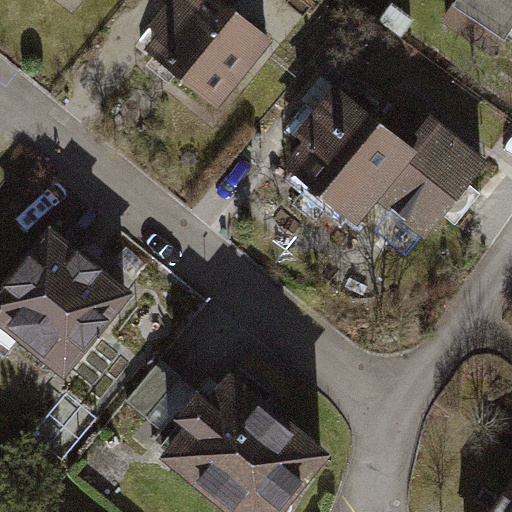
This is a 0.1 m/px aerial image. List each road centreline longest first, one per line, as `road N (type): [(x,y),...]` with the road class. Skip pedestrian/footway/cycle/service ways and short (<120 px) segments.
road 1 (residential): [(397,418),(0,91)]
road 2 (residential): [(397,418),(511,249)]
